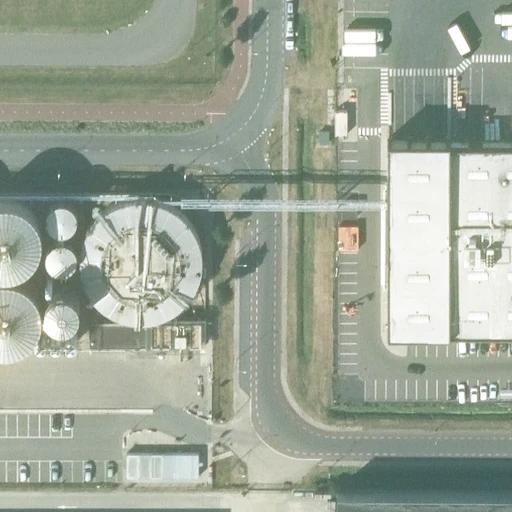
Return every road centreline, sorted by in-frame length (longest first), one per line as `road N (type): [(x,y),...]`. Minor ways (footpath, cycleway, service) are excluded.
road 1 (unclassified): [(511,448),(267,446),(267,227),(232,141)]
road 2 (unknown): [(374,0),(371,350),(399,365),(511,364)]
road 3 (unclassified): [(0,150),(185,153),(232,141)]
road 4 (unknown): [(181,428),(176,410),(149,383),(0,378)]
road 5 (unknown): [(181,428),(111,430),(100,448),(0,451)]
road 6 (unclassified): [(232,141),(261,108),(269,0)]
